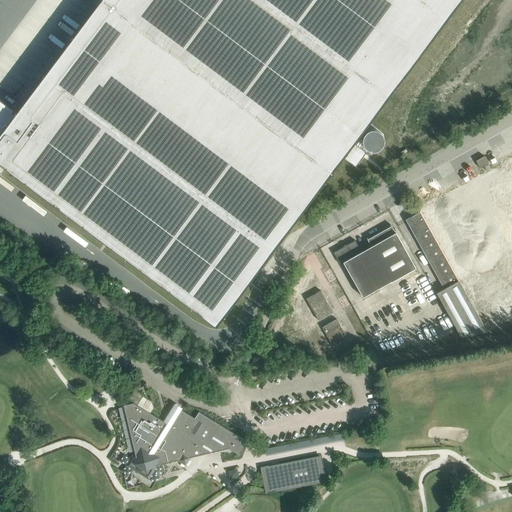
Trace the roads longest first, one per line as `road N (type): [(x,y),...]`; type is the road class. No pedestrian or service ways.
road 1 (unclassified): [(234,388),(325,215),(511,114)]
road 2 (track): [(11,461),(77,442),(102,455),(120,488),(141,494),(192,469),(252,460)]
road 3 (track): [(252,460),(335,445),(364,456),(444,452),(423,473),(424,511)]
road 4 (track): [(0,263),(54,367),(111,426),(113,444),(102,455)]
